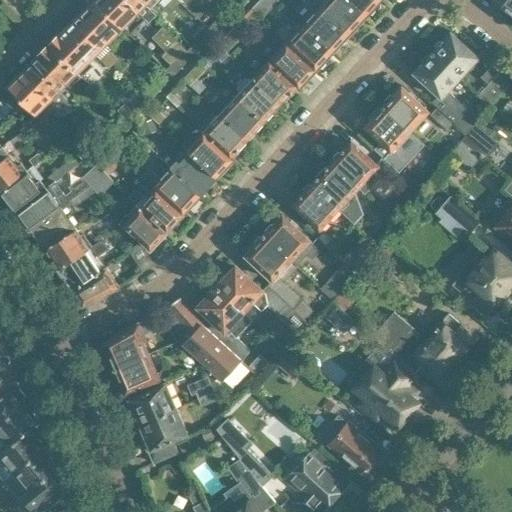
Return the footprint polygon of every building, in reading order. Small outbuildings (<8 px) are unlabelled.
[(148,3),(144,0),(96,0),(96,1),(123,28),(126,31),(142,16),(147,21),(156,13),(147,4),(148,3)] [(158,0),(144,0),(148,3),(147,4),(156,13),(157,14),(164,7),(158,1),(158,0)] [(234,11),(244,1),(242,0),(227,0),(226,2),(234,11)] [(278,0),(259,0),(250,9),(260,18),(278,0)] [(365,17),(346,0),(323,0),(318,6),(349,35),(352,31),(354,32),(359,27),(358,23),(365,17)] [(380,0),(346,0),(365,17),(368,14),(371,14),(375,10),(375,6),(380,0)] [(511,0),(506,0),(502,5),(511,13),(511,0)] [(123,28),(96,1),(68,28),(93,53),(94,52),(101,58),(105,55),(113,64),(117,61),(119,58),(110,49),(124,34),(121,31),(123,28)] [(349,35),(318,6),(302,24),(332,52),(334,49),(337,50),(342,45),(341,42),(349,35)] [(243,36),(260,18),(250,9),(234,27),(243,36)] [(214,34),(223,24),(218,19),(209,29),(214,34)] [(203,23),(191,34),(197,40),(202,45),(214,34),(209,29),(203,23)] [(332,52),(302,24),(286,42),(316,70),(318,67),(321,68),(325,63),(325,60),(332,52)] [(227,52),(243,36),(234,27),(218,43),(218,42),(216,44),(226,53),(228,55),(229,54),(227,52)] [(93,53),(68,28),(52,44),(82,75),(92,66),(93,67),(101,60),(109,67),(113,64),(105,55),(101,58),(94,52),(93,53)] [(433,52),(431,52),(459,78),(477,58),(451,33),(443,42),(439,42),(434,47),(435,50),(433,52)] [(171,65),(176,59),(181,54),(185,50),(176,42),(163,56),(171,65)] [(316,70),(286,42),(269,60),(298,87),(299,87),(301,85),(304,85),(309,81),(308,78),(316,70)] [(82,75),(52,44),(34,62),(48,77),(44,81),(48,85),(52,81),(60,88),(58,89),(73,104),(77,100),(69,91),(73,86),(72,85),(82,75)] [(226,53),(216,44),(210,50),(210,51),(200,61),(207,67),(217,57),(220,60),(226,53)] [(185,50),(181,54),(188,60),(193,55),(188,50),(186,49),(185,50)] [(448,90),(459,78),(431,52),(432,54),(430,55),(426,55),(422,60),(423,64),(414,73),(438,95),(433,101),(438,106),(456,123),(468,134),(477,123),(476,122),(478,118),(448,90)] [(188,60),(181,54),(176,59),(182,66),(188,60)] [(182,66),(176,59),(171,65),(178,71),(182,66)] [(298,87),(269,60),(252,77),(280,103),(282,100),(285,100),(298,87)] [(207,67),(200,61),(189,73),(196,79),(207,67)] [(48,77),(34,62),(9,87),(40,119),(49,110),(51,112),(54,113),(57,114),(61,115),(65,114),(69,113),(72,111),(76,108),(73,104),(58,89),(60,88),(52,81),(48,85),(44,81),(48,77)] [(178,71),(171,65),(166,69),(173,76),(178,71)] [(490,105),(511,78),(511,73),(504,67),(478,94),(490,105)] [(163,72),(158,77),(164,84),(170,79),(163,72)] [(164,84),(158,77),(153,82),(160,89),(164,84)] [(280,103),(252,77),(251,78),(247,77),(237,87),(239,92),(236,95),(265,122),(274,114),(273,109),(280,103)] [(160,89),(153,82),(148,87),(155,94),(160,89)] [(155,94),(148,87),(143,93),(150,99),(155,94)] [(383,107),(382,107),(410,133),(427,114),(399,89),(391,99),(386,98),(382,103),(383,107)] [(213,107),(220,113),(247,138),(255,130),(258,130),(265,122),(236,95),(227,104),(224,102),(223,103),(220,99),(213,107)] [(125,103),(118,110),(126,119),(133,111),(125,103)] [(15,111),(10,116),(13,120),(26,110),(21,105),(15,111)] [(456,123),(438,106),(431,113),(449,130),(456,123)] [(410,133),(382,107),(380,107),(381,109),(377,109),(372,114),(373,117),(365,127),(392,152),(410,133)] [(156,108),(150,115),(160,124),(166,116),(156,108)] [(247,138),(220,113),(203,130),(234,159),(234,158),(233,157),(246,143),(246,139),(247,138)] [(125,118),(109,134),(116,140),(131,125),(125,118)] [(500,142),(477,123),(468,134),(462,141),(481,156),(487,160),(500,142)] [(198,126),(181,144),(186,149),(216,177),(225,168),(228,168),(232,164),(232,161),(234,159),(203,130),(198,126)] [(0,160),(13,151),(27,140),(21,132),(4,144),(0,140),(0,160)] [(334,160),(333,162),(361,187),(360,188),(366,193),(378,179),(372,174),(379,167),(351,141),(344,149),(342,149),(343,151),(341,153),(337,152),(333,157),(334,160)] [(481,156),(462,141),(461,142),(461,141),(452,152),(471,168),(481,156)] [(92,167),(104,154),(97,148),(85,160),(92,167)] [(216,177),(186,149),(170,167),(200,195),(208,186),(211,186),(215,182),(215,178),(216,177)] [(0,190),(28,169),(13,151),(0,160),(0,190)] [(30,159),(34,164),(34,165),(43,158),(38,152),(30,159)] [(395,153),(387,161),(399,172),(407,164),(395,153)] [(54,182),(79,163),(74,156),(49,176),(54,182)] [(115,163),(109,157),(99,167),(106,173),(115,163)] [(399,172),(387,161),(380,168),(392,180),(399,172)] [(356,192),(360,188),(361,187),(333,162),(328,166),(326,166),(316,177),(317,179),(312,184),(340,209),(355,223),(363,213),(356,192)] [(28,169),(0,190),(0,198),(4,204),(8,204),(9,205),(11,204),(16,209),(47,186),(42,179),(44,178),(34,165),(34,164),(28,169)] [(106,173),(99,167),(96,164),(84,176),(92,185),(106,173)] [(200,195),(170,167),(160,178),(150,168),(143,176),(153,185),(183,213),(191,204),(194,205),(199,200),(199,196),(200,195)] [(47,186),(16,209),(17,211),(16,214),(22,222),(25,221),(30,229),(92,185),(84,176),(83,175),(68,186),(71,190),(66,194),(64,191),(63,191),(55,181),(54,182),(53,182),(49,184),(47,186)] [(340,209),(312,184),(311,185),(307,185),(303,189),(304,193),(303,194),(300,195),(299,198),(293,204),(321,230),(340,209)] [(96,191),(92,185),(30,229),(36,238),(35,241),(41,248),(43,248),(44,249),(76,226),(76,225),(78,224),(71,214),(77,210),(75,206),(96,191)] [(183,213),(153,185),(143,195),(139,191),(137,190),(133,191),(128,196),(137,203),(167,231),(175,222),(178,222),(182,217),(182,214),(183,213)] [(450,195),(438,210),(450,221),(454,218),(471,233),(481,221),(450,195)] [(511,200),(495,219),(499,222),(497,224),(511,236),(511,200)] [(167,231),(137,203),(121,220),(150,248),(158,240),(162,240),(165,236),(165,232),(167,231)] [(105,207),(91,216),(96,224),(110,214),(105,207)] [(269,225),(262,233),(292,261),(296,265),(307,254),(313,259),(321,250),(320,250),(312,242),(283,216),(275,224),(269,225)] [(93,246),(93,245),(85,234),(83,235),(76,226),(44,249),(51,257),(49,262),(54,268),(57,268),(58,269),(93,246)] [(324,230),(318,237),(326,244),(332,238),(324,230)] [(255,246),(246,256),(273,281),(268,286),(292,309),(304,321),(314,311),(303,298),(285,280),(298,266),(296,265),(292,261),(262,233),(254,242),(255,246)] [(132,235),(125,241),(131,249),(140,243),(132,235)] [(326,244),(318,237),(312,242),(320,250),(326,244)] [(71,289),(106,266),(99,255),(110,248),(103,239),(93,245),(93,246),(58,269),(64,277),(62,281),(68,288),(71,288),(71,289)] [(131,249),(130,250),(143,271),(155,263),(142,243),(140,243),(131,249)] [(474,299),(473,299),(488,312),(497,301),(502,300),(507,294),(507,289),(511,283),(511,264),(491,247),(486,252),(482,249),(472,261),(469,259),(457,274),(459,276),(455,281),(474,299)] [(107,267),(106,266),(71,289),(81,303),(86,304),(118,287),(118,288),(120,287),(112,275),(115,272),(111,264),(107,267)] [(292,309),(268,286),(263,291),(236,266),(228,275),(223,275),(215,284),(246,312),(255,302),(262,310),(268,304),(283,319),(292,309)] [(331,277),(321,289),(333,300),(344,288),(331,277)] [(252,317),(246,312),(215,284),(207,292),(207,298),(198,307),(214,321),(208,328),(242,360),(250,352),(250,350),(250,349),(249,347),(236,335),(252,317)] [(333,301),(336,304),(337,304),(345,310),(355,298),(344,288),(333,300),(333,301)] [(207,328),(180,298),(166,306),(182,343),(202,361),(211,383),(219,377),(223,382),(242,360),(208,328),(207,328)] [(345,310),(337,304),(336,304),(326,316),(344,332),(355,319),(345,310)] [(468,349),(477,338),(449,313),(445,318),(443,316),(436,324),(432,320),(421,333),(394,311),(373,335),(408,364),(414,357),(424,365),(425,363),(443,378),(458,360),(463,360),(468,353),(468,349)] [(114,368),(151,353),(146,340),(148,339),(144,329),(152,325),(149,316),(105,341),(110,354),(108,357),(110,364),(114,365),(115,367),(114,368)] [(288,350),(278,363),(296,378),(307,365),(288,350)] [(0,385),(17,373),(9,362),(10,359),(7,355),(4,354),(2,352),(0,353),(0,385)] [(151,353),(114,368),(116,369),(116,371),(114,374),(117,380),(121,382),(126,393),(162,379),(162,378),(173,374),(170,366),(162,369),(160,375),(151,353)] [(375,367),(356,388),(366,397),(358,406),(376,421),(384,412),(401,426),(414,412),(411,409),(416,402),(407,395),(414,387),(409,383),(412,379),(394,364),(384,375),(375,367)] [(0,391),(0,423),(24,404),(26,402),(24,401),(25,395),(14,380),(0,391)] [(140,423),(179,407),(167,381),(125,399),(132,416),(136,414),(140,423)] [(214,391),(211,383),(195,390),(199,398),(214,391)] [(218,399),(214,391),(199,398),(202,406),(218,399)] [(0,423),(0,453),(1,454),(29,430),(38,422),(37,420),(37,417),(33,412),(30,412),(24,404),(0,423)] [(179,407),(140,423),(143,432),(140,434),(147,451),(148,450),(174,440),(190,433),(179,407)] [(331,421),(319,434),(331,444),(330,445),(361,472),(363,470),(367,470),(371,465),(371,460),(379,450),(337,416),(332,421),(331,421)] [(273,474),(247,448),(253,443),(228,419),(216,429),(240,459),(262,485),(273,474)] [(0,453),(0,475),(4,480),(13,473),(13,474),(43,448),(42,446),(43,443),(38,438),(35,437),(29,430),(1,454),(0,453)] [(174,440),(148,450),(153,463),(179,452),(177,446),(174,440)] [(13,473),(4,480),(18,497),(21,494),(26,490),(28,493),(54,470),(53,470),(58,466),(52,458),(52,455),(48,450),(45,449),(43,448),(13,474),(13,473)] [(332,465),(328,462),(313,449),(286,479),(300,492),(292,502),(302,511),(323,511),(349,484),(335,471),(340,465),(335,461),(332,465)] [(240,459),(229,466),(251,500),(260,511),(261,511),(276,502),(262,485),(240,459)] [(26,490),(21,494),(35,511),(52,511),(48,506),(56,500),(55,498),(65,491),(60,484),(61,483),(60,482),(60,478),(54,470),(28,493),(26,490)] [(198,491),(190,495),(195,506),(194,506),(197,511),(209,511),(204,501),(203,501),(198,491)] [(229,498),(216,507),(218,511),(260,511),(251,500),(237,510),(229,498)]
